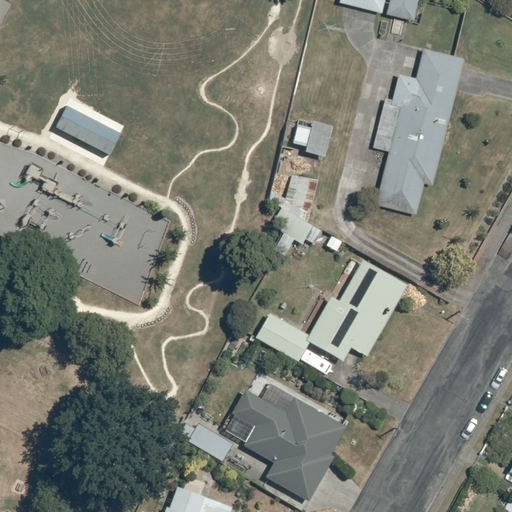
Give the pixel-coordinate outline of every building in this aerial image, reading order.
[(386,0),(341,0),(341,3),(384,13),(386,0)] [(420,0),(394,0),(392,15),(417,19),(420,0)] [(467,59),(429,50),(422,79),(403,75),(397,99),(388,97),(376,147),(391,151),(378,206),(420,216),(427,184),(437,186),(467,59)] [(327,156),(335,125),(310,118),(302,149),(327,156)] [(293,250),(296,240),(305,243),(306,238),(317,241),(323,226),(304,219),(315,186),(291,177),(269,242),(293,250)] [(310,331),(274,312),(260,339),(302,361),(310,344),(346,362),(353,347),(370,356),(408,283),(361,258),(341,298),(330,293),(310,331)] [(267,401),(247,391),(234,416),(255,427),(245,447),(275,462),(267,478),(314,502),(337,457),(333,455),(347,426),(274,388),(267,401)] [(168,511),(156,511),(152,510),(151,511),(230,511),(233,506),(178,486),(168,511)]
